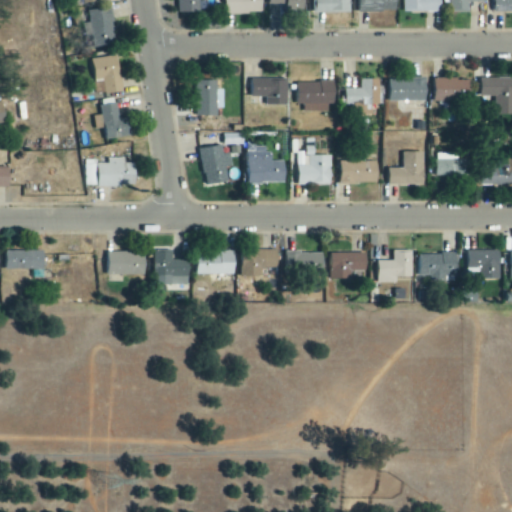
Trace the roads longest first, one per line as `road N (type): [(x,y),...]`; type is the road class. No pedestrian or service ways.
road 1 (residential): [(0,220),(511,218),(427,46),(151,47)]
road 2 (residential): [(364,511),(367,484),(321,446),(0,452)]
road 3 (residential): [(143,0),(175,220)]
